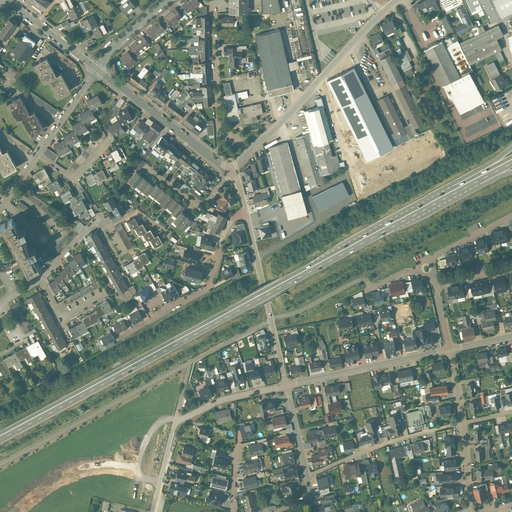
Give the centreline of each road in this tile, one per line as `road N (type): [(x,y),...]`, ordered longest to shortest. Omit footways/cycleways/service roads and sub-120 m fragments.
road 1 (trunk): [(0,437),(464,187)]
road 2 (trunk): [(450,186),(0,431)]
road 3 (residential): [(396,0),(249,150)]
road 4 (residential): [(245,212),(285,385)]
road 5 (residential): [(285,385),(449,348)]
road 6 (residential): [(249,150),(215,124),(210,0)]
road 7 (residential): [(229,168),(97,69)]
road 8 (residential): [(308,475),(461,422)]
